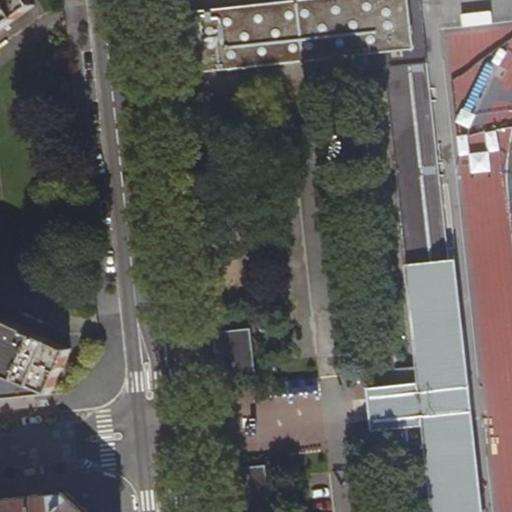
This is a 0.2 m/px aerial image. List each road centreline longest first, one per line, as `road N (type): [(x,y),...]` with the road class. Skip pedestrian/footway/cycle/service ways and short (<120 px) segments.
road 1 (residential): [(145,437),(145,376),(101,0)]
road 2 (residential): [(145,437),(0,451)]
